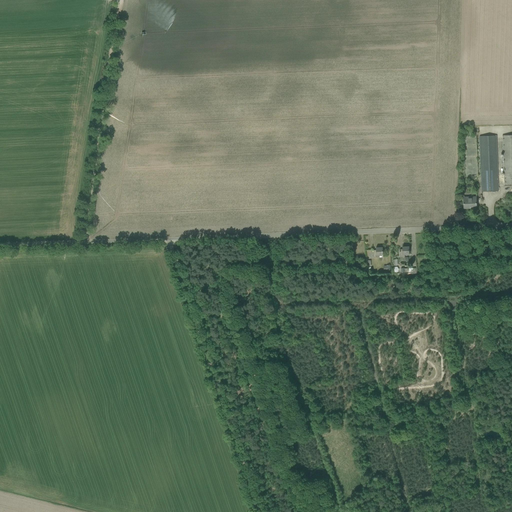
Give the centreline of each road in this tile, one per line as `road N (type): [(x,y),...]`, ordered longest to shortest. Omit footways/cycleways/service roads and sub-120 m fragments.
road 1 (unclassified): [(511,225),(0,245)]
road 2 (track): [(355,302),(399,327),(399,338),(378,348),(392,389),(427,388),(442,378),(437,351),(423,354),(436,371),(421,380),(420,358),(405,344),(433,323),(431,314),(394,318)]
road 3 (track): [(258,511),(166,238)]
road 4 (track): [(81,242),(118,0)]
